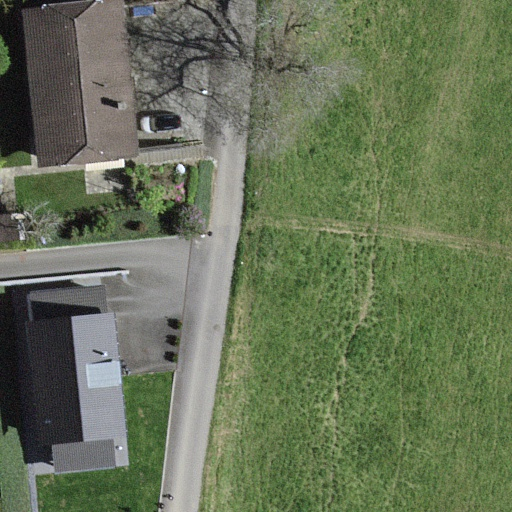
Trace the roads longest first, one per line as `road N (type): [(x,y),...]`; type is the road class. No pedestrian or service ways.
road 1 (residential): [(220,216),(186,511)]
road 2 (residential): [(244,0),(220,216)]
